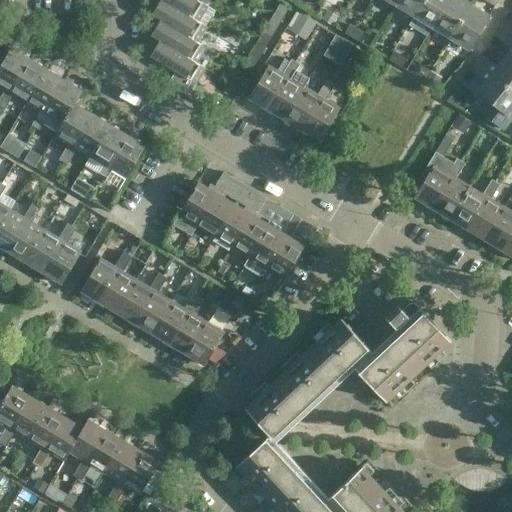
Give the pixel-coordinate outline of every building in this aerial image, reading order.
[(197,42),(206,27),(206,26),(205,26),(163,0),(154,16),(163,21),(197,42)] [(162,0),(163,0),(205,26),(214,11),(206,7),(207,6),(199,1),(197,0),(162,0)] [(398,0),(396,5),(414,16),(423,0),(398,0)] [(423,0),(414,16),(431,27),(447,0),(423,0)] [(450,38),(470,4),(462,0),(447,0),(431,27),(450,38)] [(288,8),(280,3),(275,11),(284,16),(288,8)] [(468,49),(489,16),(470,4),(450,38),(468,49)] [(271,36),(272,36),(284,16),(275,11),(261,34),(271,36)] [(296,11),(288,25),(291,27),(289,30),(305,40),(315,23),(296,11)] [(162,42),(196,63),(205,47),(197,42),(163,21),(153,37),(162,42)] [(501,29),(511,37),(511,24),(507,21),(501,29)] [(344,33),(352,37),(357,29),(349,24),(344,33)] [(352,37),(358,41),(363,33),(357,29),(352,37)] [(503,57),(511,64),(511,37),(501,29),(496,36),(511,48),(503,57)] [(246,59),(255,64),(272,36),(271,36),(261,34),(246,59)] [(352,45),(335,35),(327,49),(344,59),(352,45)] [(195,83),(201,73),(205,68),(196,63),(162,42),(152,57),(195,83)] [(0,85),(5,88),(9,90),(28,58),(11,47),(0,64),(0,85)] [(475,62),(511,91),(511,64),(503,57),(496,66),(481,54),(475,62)] [(46,68),(28,58),(9,90),(5,88),(0,96),(9,102),(14,93),(26,101),(46,68)] [(291,58),(289,61),(286,66),(295,71),(299,64),(291,58)] [(255,64),(246,59),(242,67),(250,72),(255,64)] [(248,98),(266,109),(286,76),(290,79),(295,71),(286,66),(289,61),(284,59),(277,71),(268,65),(248,98)] [(511,109),(511,91),(475,62),(469,69),(484,81),(477,90),(489,100),(480,111),(503,129),(511,118),(508,115),(511,109)] [(26,101),(40,109),(44,112),(63,79),(46,68),(26,101)] [(303,86),(290,79),(286,76),(266,109),(284,119),(303,86)] [(44,112),(40,109),(36,117),(44,122),(49,114),(61,122),(62,123),(74,103),(75,103),(82,91),(63,79),(44,112)] [(321,87),(330,92),(334,85),(326,80),(321,87)] [(303,86),(284,119),(301,129),(320,97),(325,100),(330,92),(321,87),(317,95),(303,86)] [(0,97),(0,105),(5,109),(9,102),(0,96),(0,97)] [(340,108),(325,100),(320,97),(301,129),(320,141),(340,108)] [(62,123),(61,122),(54,135),(68,143),(72,146),(91,113),(75,103),(74,103),(62,123)] [(216,111),(224,116),(229,108),(221,103),(216,111)] [(72,146),(68,143),(63,151),(72,156),(77,149),(89,156),(109,124),(91,113),(72,146)] [(473,123),(459,115),(454,122),(469,131),(473,123)] [(31,124),(35,127),(40,130),(44,122),(36,117),(31,124)] [(89,156),(103,164),(107,167),(126,134),(109,124),(89,156)] [(103,164),(99,172),(107,177),(112,170),(126,178),(145,146),(126,134),(107,167),(103,164)] [(0,147),(11,153),(18,142),(7,136),(0,147)] [(59,159),(67,164),(72,156),(63,151),(59,159)] [(420,175),(425,178),(413,197),(431,208),(451,175),(456,178),(460,170),(452,165),(453,162),(435,151),(420,175)] [(456,158),(453,162),(452,165),(460,170),(465,163),(456,158)] [(232,176),(223,171),(218,179),(227,184),(232,176)] [(469,186),(456,178),(451,175),(431,208),(449,218),(469,186)] [(70,190),(88,200),(94,188),(77,178),(70,190)] [(198,182),(178,214),(172,224),(191,235),(196,225),(216,193),(220,195),(227,184),(218,179),(212,190),(198,182)] [(500,184),(491,179),(486,186),(495,192),(500,184)] [(469,186),(449,218),(466,229),(486,196),(491,199),(495,192),(486,186),(482,194),(469,186)] [(267,198),(258,192),(253,200),(262,205),(267,198)] [(214,236),(233,203),(220,195),(216,193),(196,225),(214,236)] [(484,239),(503,207),(491,199),(486,196),(466,229),(484,239)] [(233,203),(214,236),(231,246),(251,214),(255,216),(262,205),(253,200),(247,211),(233,203)] [(32,201),(28,209),(37,214),(41,207),(32,201)] [(0,225),(10,209),(0,202),(0,225)] [(511,211),(503,207),(484,239),(501,250),(511,231),(511,211)] [(10,209),(0,225),(0,246),(8,252),(28,219),(32,222),(37,214),(28,209),(23,217),(10,209)] [(301,219),(293,213),(288,221),(297,226),(301,219)] [(248,256),(267,224),(255,216),(251,214),(231,246),(248,256)] [(25,262),(26,262),(45,230),(32,222),(28,219),(8,252),(25,262)] [(267,224),(248,256),(243,265),(261,276),(267,267),(286,235),(288,231),(292,234),(297,226),(288,221),(284,228),(280,226),(278,230),(267,224)] [(63,230),(72,235),(76,228),(67,223),(63,230)] [(45,230),(26,262),(43,273),(63,240),(67,243),(72,235),(63,230),(58,238),(45,230)] [(511,231),(501,250),(511,256),(511,231)] [(304,246),(290,237),(286,235),(267,267),(285,278),(304,246)] [(81,251),(67,243),(63,240),(43,273),(61,284),(81,251)] [(131,256),(127,254),(123,251),(118,259),(127,264),(131,256)] [(80,291),(99,302),(118,269),(122,271),(127,264),(118,259),(114,266),(100,258),(80,291)] [(135,279),(122,271),(118,269),(99,302),(116,312),(135,279)] [(153,280),(162,285),(166,277),(158,273),(153,280)] [(135,279),(116,312),(133,322),(153,290),(157,292),(162,285),(153,280),(149,287),(135,279)] [(151,333),(170,300),(157,292),(153,290),(133,322),(151,333)] [(258,302),(266,307),(273,297),(265,292),(258,302)] [(201,298),(193,293),(188,301),(197,306),(201,298)] [(238,308),(243,300),(236,295),(230,303),(238,308)] [(170,300),(151,333),(168,343),(188,311),(192,313),(197,306),(188,301),(184,308),(170,300)] [(409,317),(419,307),(415,303),(409,302),(402,309),(398,305),(385,317),(397,328),(409,317)] [(186,354),(205,321),(192,313),(188,311),(168,343),(186,354)] [(422,311),(374,356),(358,371),(386,401),(450,341),(422,311)] [(341,318),(276,378),(244,408),(271,438),(369,348),(341,318)] [(205,321),(186,354),(205,365),(224,332),(205,321)] [(11,428),(30,395),(12,385),(7,393),(1,388),(0,389),(0,432),(2,433),(6,425),(11,428)] [(2,433),(10,438),(15,431),(28,438),(47,406),(30,395),(11,428),(6,425),(2,433)] [(28,438),(41,446),(45,449),(64,416),(47,406),(28,438)] [(45,449),(41,446),(37,454),(45,459),(50,452),(64,460),(69,452),(68,451),(83,427),(82,427),(64,416),(45,449)] [(106,429),(88,418),(87,418),(82,427),(83,427),(68,451),(69,452),(82,459),(86,462),(106,429)] [(86,462),(82,459),(77,467),(86,472),(91,464),(104,472),(123,440),(106,429),(86,462)] [(0,436),(0,442),(6,446),(10,438),(2,433),(0,436)] [(235,465),(265,497),(279,511),(334,511),(265,438),(235,465)] [(104,472),(117,480),(121,483),(141,450),(123,440),(104,472)] [(121,483),(117,480),(112,488),(121,493),(126,485),(140,494),(160,462),(141,450),(121,483)] [(32,462),(41,467),(45,459),(37,454),(32,462)] [(331,494),(348,511),(404,511),(361,466),(331,494)] [(86,472),(77,467),(73,474),(81,479),(86,472)] [(121,493),(112,488),(108,495),(117,501),(121,493)]
